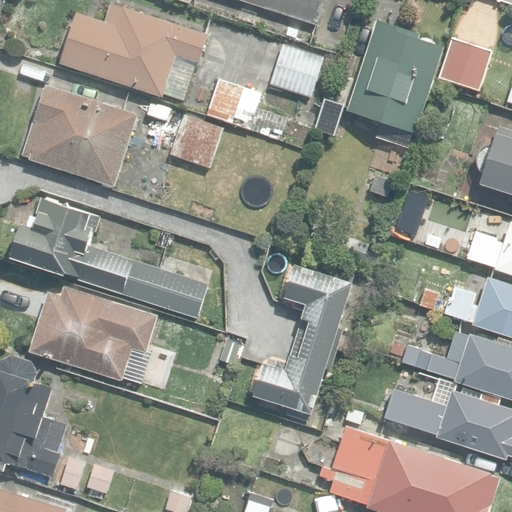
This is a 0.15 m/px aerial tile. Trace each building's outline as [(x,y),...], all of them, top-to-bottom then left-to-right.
[(243,0),(322,26),(330,0),(243,0)] [(166,93),(185,99),(198,61),(201,62),(211,34),(113,1),(107,21),(80,12),(63,64),(164,98),(166,93)] [(421,38),(422,34),(377,19),(348,110),(381,121),(376,137),(408,148),(414,132),(418,133),(446,46),(437,44),(435,41),(433,39),(430,38),(427,37),(424,38),(421,38)] [(440,78),(481,92),(495,51),(455,37),(440,78)] [(272,84),(313,97),(325,55),(285,43),(272,84)] [(208,115),(253,130),(265,92),(221,78),(208,115)] [(26,156),(117,186),(141,114),(49,84),(26,156)] [(317,129),(335,135),(345,107),(328,100),(317,129)] [(254,131),(283,141),(290,118),(261,109),(254,131)] [(173,153),(213,167),(227,127),(186,113),(173,153)] [(511,128),(501,125),(496,141),(494,141),(490,142),(487,145),(484,148),(481,151),(480,155),(479,159),(479,163),(480,167),(482,171),(485,174),(482,184),(511,193),(511,128)] [(412,175),(436,183),(441,169),(417,161),(412,175)] [(427,197),(407,190),(397,221),(417,227),(427,197)] [(14,255),(200,316),(211,283),(177,272),(179,268),(162,263),(161,268),(93,246),(103,215),(44,196),(38,214),(32,212),(28,225),(24,224),(14,255)] [(497,270),(511,274),(511,222),(511,223),(495,218),(490,235),(476,231),(468,256),(498,266),(497,270)] [(444,249),(459,253),(463,240),(449,235),(444,249)] [(365,264),(371,243),(350,237),(345,259),(365,264)] [(255,396),(312,414),(353,283),(296,263),(285,297),(308,304),(289,362),(278,359),(275,365),(265,362),(255,396)] [(474,324),(511,336),(511,282),(490,275),(480,305),(474,303),(477,292),(456,286),(453,297),(451,296),(446,313),(474,322),(474,324)] [(32,351),(125,380),(146,310),(66,286),(63,295),(50,291),(32,351)] [(421,304),(435,309),(441,292),(426,287),(421,304)] [(456,381),(511,398),(511,338),(501,336),(499,341),(471,332),(471,334),(457,330),(448,357),(408,345),(403,362),(457,378),(456,381)] [(226,348),(240,353),(245,338),(231,333),(226,348)] [(9,462),(54,477),(62,453),(59,452),(69,423),(45,415),(55,386),(36,380),(38,372),(35,360),(14,354),(2,360),(0,366),(0,467),(7,470),(9,462)] [(214,374),(226,378),(231,362),(220,358),(214,374)] [(438,436),(508,458),(509,454),(511,454),(511,407),(500,404),(502,398),(484,392),(482,397),(453,388),(448,406),(395,388),(385,417),(439,434),(438,436)] [(369,507),(384,511),(490,511),(491,511),(502,476),(494,474),(494,472),(349,426),(335,469),(325,466),(322,475),(335,479),(331,491),(370,503),(369,507)] [(72,454),(60,484),(76,490),(88,460),(72,454)] [(107,493),(115,470),(96,464),(88,487),(107,493)] [(0,511),(67,511),(69,508),(0,485),(0,511)] [(167,507),(181,511),(188,511),(193,497),(173,489),(167,507)]
